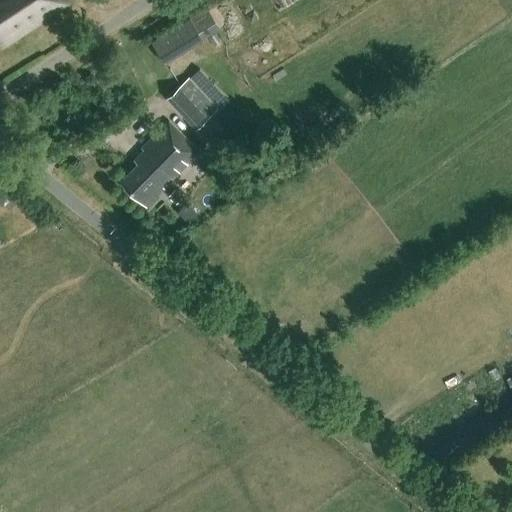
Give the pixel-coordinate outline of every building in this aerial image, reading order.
[(0,0),(0,45),(65,3),(63,0),(0,0)] [(207,8),(186,21),(198,41),(219,29),(207,8)] [(188,76),(166,97),(196,127),(217,106),(198,87),(201,84),(194,77),(192,79),(188,76)] [(142,206),(194,154),(164,124),(139,150),(145,156),(118,183),(142,206)] [(185,200),(177,191),(169,199),(178,207),(185,200)] [(3,195),(0,199),(0,202),(11,210),(16,203),(3,195)]
